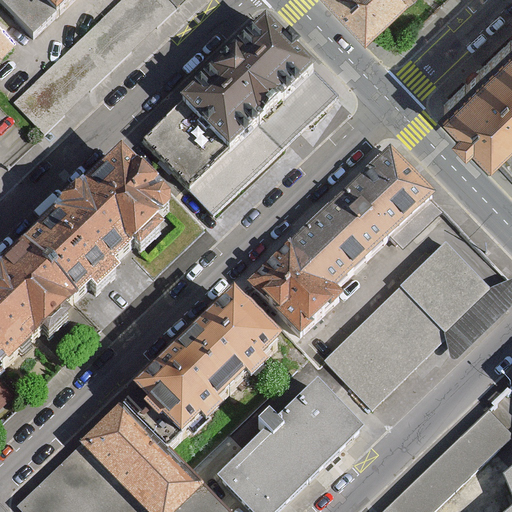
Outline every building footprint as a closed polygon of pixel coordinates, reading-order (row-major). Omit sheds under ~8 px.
[(53,21),(33,0),(0,0),(0,4),(33,40),(53,21)] [(165,0),(124,0),(97,26),(15,104),(43,134),(44,135),(176,11),(165,0)] [(33,0),(53,21),(56,23),(66,14),(68,16),(84,0),(33,0)] [(165,0),(176,11),(187,0),(165,0)] [(390,0),(342,0),(365,24),(390,0)] [(211,79),(182,107),(230,157),(261,127),(314,77),(314,76),(295,57),(296,56),(285,46),(266,26),(236,55),(236,54),(224,66),(211,78),(211,79)] [(0,62),(14,49),(0,33),(0,62)] [(511,40),(496,57),(511,73),(511,40)] [(511,127),(511,73),(496,57),(445,105),(459,120),(453,126),(466,140),(473,137),(487,152),(511,127)] [(230,157),(190,194),(213,218),(283,150),(336,100),(314,77),(261,127),(230,157)] [(158,130),(143,145),(182,186),(190,194),(230,157),(182,107),(158,130)] [(511,127),(487,152),(511,177),(511,127)] [(432,200),(390,156),(364,180),(324,218),(367,263),(390,241),(396,248),(437,209),(430,201),(432,200)] [(27,255),(74,304),(89,290),(96,297),(115,278),(109,271),(133,248),(140,255),(160,236),(153,229),(168,214),(122,165),(87,198),(86,196),(73,208),(58,222),(60,224),(27,255)] [(367,263),(324,218),(278,261),(251,288),(254,291),(300,339),(339,302),(332,295),(367,263)] [(445,248),(402,290),(449,337),(492,295),(489,293),(445,248)] [(0,367),(4,371),(42,335),(49,342),(68,323),(62,316),(74,304),(27,255),(4,277),(2,276),(0,277),(0,367)] [(492,295),(449,337),(445,341),(450,361),(451,362),(452,363),(453,364),(454,364),(456,364),(457,363),(509,313),(511,309),(511,283),(510,284),(489,293),(492,295)] [(445,341),(449,337),(402,290),(325,364),(372,412),(445,341)] [(236,307),(234,305),(226,312),(187,349),(235,399),(245,390),(250,395),(269,377),(262,370),(280,353),(236,307)] [(220,415),(235,399),(187,349),(135,398),(180,445),(182,448),(202,429),(207,434),(224,419),(220,415)] [(0,386),(0,409),(12,399),(0,386)] [(286,511),(364,436),(318,389),(277,429),(270,422),(260,432),(266,439),(217,486),(242,511),(286,511)] [(135,398),(124,409),(169,456),(180,445),(135,398)] [(124,409),(83,447),(145,511),(183,511),(204,492),(190,477),(169,456),(124,409)] [(438,511),(511,440),(511,439),(489,415),(390,511),(438,511)] [(145,511),(83,447),(16,510),(17,511),(145,511)] [(511,511),(511,475),(503,483),(511,503),(511,511)] [(223,511),(204,492),(183,511),(223,511)]
